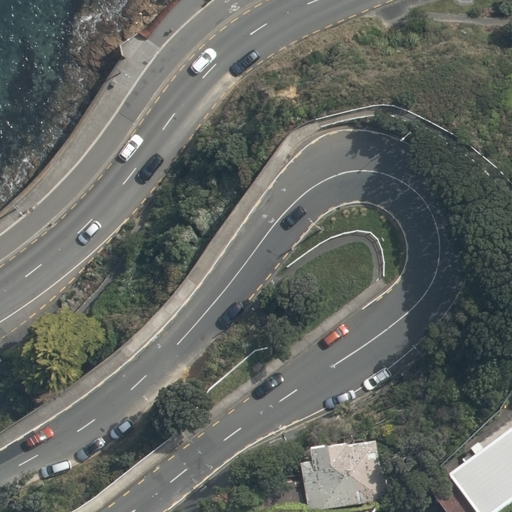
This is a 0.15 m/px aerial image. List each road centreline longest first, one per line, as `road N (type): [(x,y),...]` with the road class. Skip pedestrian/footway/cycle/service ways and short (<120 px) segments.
road 1 (tertiary): [(0,475),(137,385),(297,200),(338,173),(380,172),(423,195),(435,213),(441,246),(429,292),(132,511)]
road 2 (secondary): [(0,290),(47,262),(104,204),(223,55),(264,26),(325,0)]
